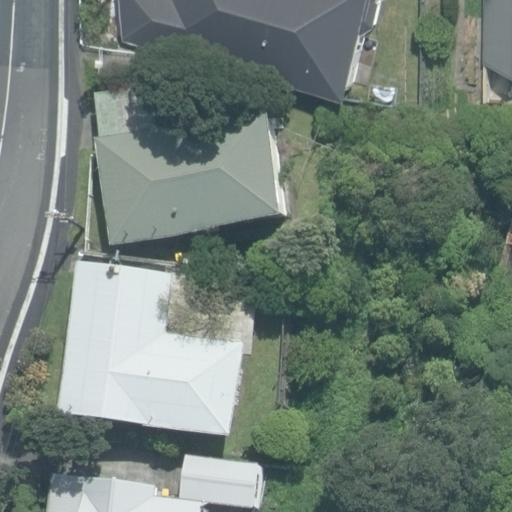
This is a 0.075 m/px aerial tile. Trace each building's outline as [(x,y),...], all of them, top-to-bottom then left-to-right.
[(153,67),(296,97),(299,81),(359,95),(376,28),(389,0),(121,0),(112,45),(155,58),(153,67)] [(511,0),(486,0),(487,62),(511,61),(511,0)] [(105,152),(119,250),(299,225),(284,118),(174,133),(168,92),(98,101),(105,152)] [(66,418),(242,441),(255,347),(173,336),(181,278),(87,266),(66,418)] [(186,500),(261,511),(262,511),(269,468),(192,456),(186,500)] [(219,511),(162,500),(163,498),(95,484),(93,495),(70,490),(65,511),(219,511)]
